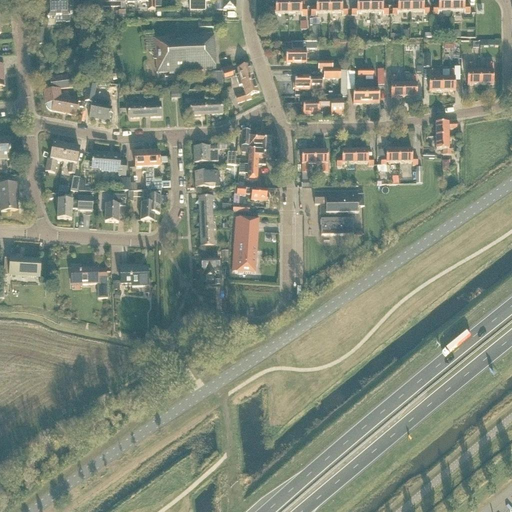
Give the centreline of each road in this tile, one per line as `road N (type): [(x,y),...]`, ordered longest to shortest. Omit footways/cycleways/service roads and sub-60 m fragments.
road 1 (unclassified): [(511,185),(33,511)]
road 2 (residential): [(282,129),(378,127),(502,104),(503,0)]
road 3 (trunk): [(511,306),(266,511)]
road 4 (residential): [(170,340),(185,323),(253,324),(283,309),(282,129)]
road 5 (trunk): [(301,511),(511,337)]
road 6 (residential): [(175,135),(177,207),(157,240),(44,236)]
road 7 (residential): [(175,135),(112,138),(28,123)]
